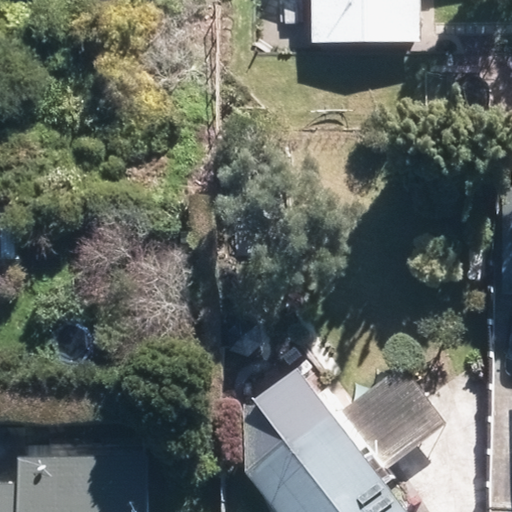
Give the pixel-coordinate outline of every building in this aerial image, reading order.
[(318,0),(318,42),(413,41),(413,0),(318,0)] [(0,213),(0,266),(18,267),(20,214),(0,213)] [(401,375),(351,413),(390,464),(440,426),(401,375)] [(492,380),(440,382),(441,421),(493,419),(492,380)] [(393,511),(297,387),(226,442),(280,511),(393,511)] [(0,511),(141,511),(141,466),(27,467),(27,496),(0,495),(0,511)]
